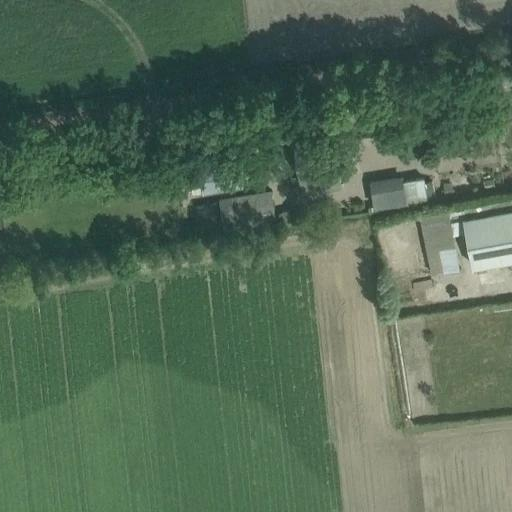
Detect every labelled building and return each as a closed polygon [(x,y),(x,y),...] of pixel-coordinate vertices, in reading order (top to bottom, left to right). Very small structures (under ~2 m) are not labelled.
[(295,146),(302,189),(316,186),(314,173),(339,169),(334,140),(295,146)] [(200,165),(205,191),(242,185),(238,159),(200,165)] [(425,177),(404,181),(408,199),(408,200),(428,195),(425,181),(425,177)] [(277,223),(272,190),(220,198),(225,231),(277,223)] [(448,206),(419,212),(431,273),(460,267),(448,206)] [(511,258),(511,207),(464,216),(472,265),(511,258)]
